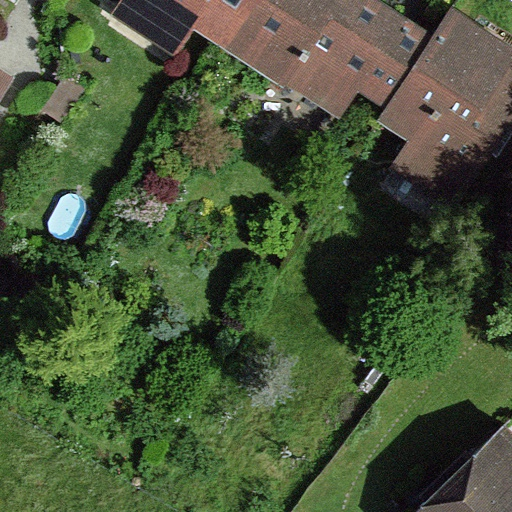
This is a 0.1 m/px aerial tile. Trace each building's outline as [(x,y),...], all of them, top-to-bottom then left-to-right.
[(124,0),(122,5),(181,45),(199,19),(229,40),(255,0),(124,0)] [(255,0),(229,40),(287,79),(293,71),(345,107),(354,94),(404,19),(376,0),(367,0),(365,4),(359,0),(255,0)] [(511,59),(511,49),(451,10),(433,38),(385,113),(418,135),(401,161),(459,198),(511,114),(511,77),(504,72),(511,59)] [(433,38),(404,19),(354,94),(385,113),(433,38)] [(0,102),(9,89),(0,83),(0,102)] [(511,511),(511,451),(496,435),(416,511),(511,511)]
